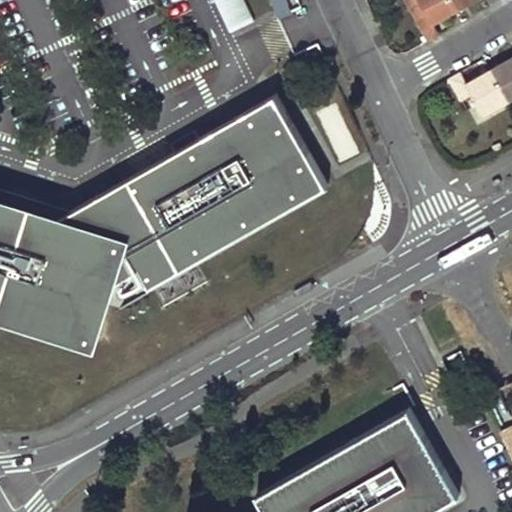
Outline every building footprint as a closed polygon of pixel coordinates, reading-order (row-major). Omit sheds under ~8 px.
[(246,0),(217,0),(231,28),(255,16),(246,0)] [(288,0),(273,0),(282,19),(294,12),(288,0)] [(406,0),(428,40),(440,33),(434,24),(474,0),(406,0)] [(474,94),(485,114),(511,99),(511,56),(467,82),(474,94)] [(474,94),(467,82),(461,72),(450,78),(463,100),(474,94)] [(330,183),(278,93),(77,208),(59,218),(27,207),(28,202),(15,198),(13,203),(0,199),(0,308),(97,339),(113,282),(142,266),(153,285),(330,183)] [(77,208),(0,184),(0,199),(13,203),(15,198),(28,202),(27,207),(59,218),(77,208)] [(467,362),(447,371),(452,381),(471,372),(467,362)] [(419,422),(411,407),(258,493),(268,511),(426,511),(460,493),(419,422)] [(511,425),(501,431),(511,453),(511,425)]
